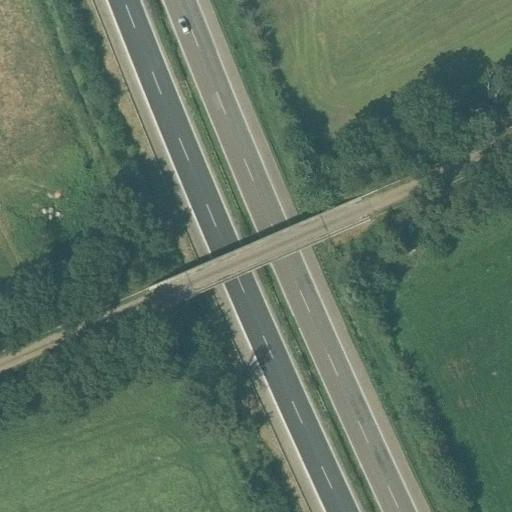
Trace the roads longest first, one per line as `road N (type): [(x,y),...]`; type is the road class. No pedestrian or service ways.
road 1 (track): [(0,366),(388,197),(511,127)]
road 2 (motorway): [(393,511),(274,253),(174,0)]
road 3 (motorway): [(129,0),(340,511)]
